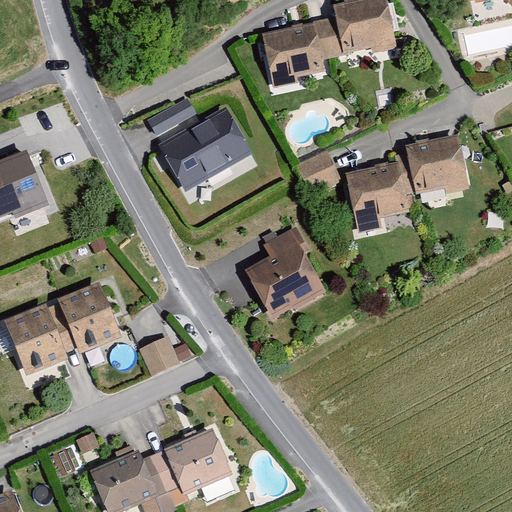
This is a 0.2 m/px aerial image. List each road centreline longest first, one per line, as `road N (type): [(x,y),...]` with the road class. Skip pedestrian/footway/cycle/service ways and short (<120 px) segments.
road 1 (unclassified): [(95,120),(234,355)]
road 2 (residential): [(234,355),(0,454)]
road 3 (residential): [(95,120),(295,0)]
road 4 (unclassified): [(234,355),(341,490)]
road 5 (residential): [(407,0),(470,106)]
